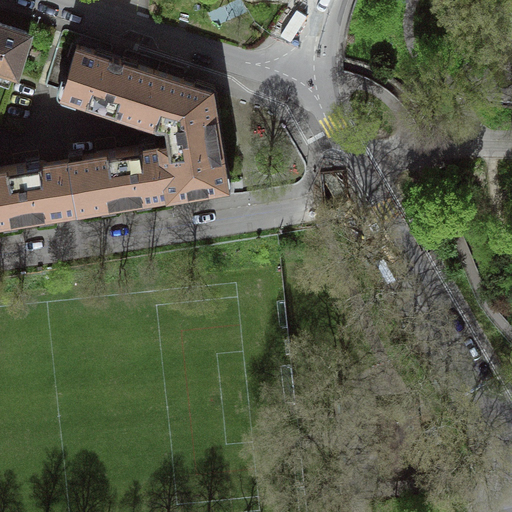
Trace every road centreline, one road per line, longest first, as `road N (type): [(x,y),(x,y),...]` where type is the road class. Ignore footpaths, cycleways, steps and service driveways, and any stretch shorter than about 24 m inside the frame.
road 1 (residential): [(0,259),(365,195)]
road 2 (residential): [(365,195),(511,464)]
road 3 (residential): [(44,0),(254,68),(305,74)]
road 4 (residential): [(305,74),(365,195)]
